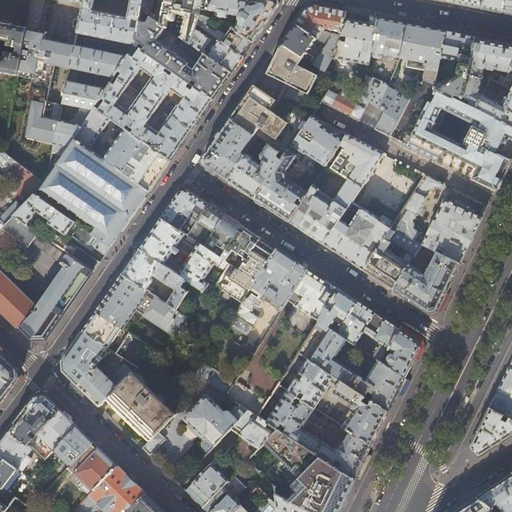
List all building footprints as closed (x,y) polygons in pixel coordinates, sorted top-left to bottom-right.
[(38,30),(44,0),(31,0),(27,27),(19,73),(31,75),(31,78),(33,78),(29,101),(32,102),(30,113),(27,112),(23,133),(25,134),(24,143),(27,143),(27,147),(37,149),(39,141),(54,144),(59,120),(62,104),(55,103),(55,102),(47,101),(52,76),(53,76),(55,65),(114,77),(115,75),(128,56),(46,39),(47,32),(38,30)] [(84,0),(84,3),(78,33),(135,44),(136,39),(140,20),(142,10),(143,0),(84,0)] [(159,0),(156,16),(152,13),(150,13),(153,1),(147,0),(143,0),(142,10),(151,16),(162,23),(166,0),(159,0)] [(166,0),(162,23),(166,27),(167,27),(168,19),(175,21),(176,13),(186,16),(183,27),(182,38),(184,39),(190,43),(196,25),(199,14),(201,15),(202,10),(209,10),(210,6),(209,1),(209,0),(166,0)] [(209,0),(209,1),(210,6),(209,10),(217,12),(218,13),(217,14),(218,16),(219,17),(219,16),(221,17),(222,18),(223,18),(226,17),(228,15),(228,14),(236,15),(236,12),(240,9),(241,6),(247,7),(248,0),(209,0)] [(248,0),(247,7),(241,6),(240,9),(236,12),(236,15),(238,15),(238,17),(239,18),(240,20),(235,27),(233,27),(232,23),(231,22),(230,23),(228,27),(234,29),(253,42),(264,26),(279,5),(276,0),(248,0)] [(480,0),(480,7),(492,10),(503,12),(505,0),(480,0)] [(511,0),(505,0),(503,12),(511,13),(511,0)] [(306,10),(304,13),(296,24),(321,42),(327,45),(335,50),(340,39),(345,19),(346,12),(330,9),(315,6),(306,10)] [(208,18),(201,15),(199,14),(196,25),(199,27),(220,41),(243,56),(248,49),(253,42),(234,29),(228,27),(227,26),(225,29),(229,31),(227,34),(226,34),(225,36),(223,34),(215,30),(206,23),(208,18)] [(147,22),(140,20),(136,39),(145,45),(142,50),(213,99),(221,88),(232,73),(190,44),(190,43),(184,39),(180,44),(199,58),(193,68),(188,64),(189,62),(188,62),(188,61),(157,40),(166,27),(162,23),(151,16),(147,22)] [(378,18),(376,26),(371,55),(373,55),(374,57),(380,58),(381,57),(382,55),(383,56),(383,55),(400,58),(406,24),(395,21),(378,18)] [(361,23),(345,19),(340,39),(335,50),(332,57),(369,65),(371,55),(376,26),(361,23)] [(0,74),(2,73),(2,72),(18,76),(19,73),(27,27),(12,24),(12,23),(10,21),(4,20),(1,21),(1,22),(0,21),(0,74)] [(320,44),(321,42),(296,24),(290,33),(282,44),(303,58),(325,73),(332,57),(335,50),(327,45),(315,62),(312,60),(313,57),(307,52),(315,41),(320,44)] [(426,27),(406,24),(400,58),(408,60),(407,67),(425,71),(423,84),(435,90),(446,31),(426,27)] [(197,30),(199,27),(196,25),(190,43),(190,44),(232,73),(235,67),(243,56),(220,41),(216,46),(214,46),(212,49),(209,48),(207,51),(204,49),(211,39),(197,30)] [(462,34),(446,31),(435,90),(436,90),(463,103),(476,37),(462,34)] [(511,44),(500,42),(476,37),(463,103),(477,109),(483,95),(479,93),(480,90),(484,71),(486,68),(509,73),(510,70),(511,66),(511,44)] [(317,75),(298,65),(303,58),(282,44),(280,47),(275,58),(267,74),(308,94),(317,75)] [(128,56),(115,75),(119,78),(129,85),(141,68),(153,76),(141,94),(159,106),(171,89),(185,99),(180,106),(178,105),(171,115),(192,130),(202,116),(213,99),(142,50),(140,48),(134,57),(129,54),(128,56)] [(511,66),(510,70),(511,70),(511,85),(511,84),(511,81),(511,75),(508,73),(503,85),(511,90),(511,89),(511,66)] [(367,75),(363,96),(363,97),(369,101),(374,105),(376,100),(380,102),(388,85),(367,75)] [(117,103),(129,85),(119,78),(115,85),(111,82),(106,89),(101,97),(105,100),(99,110),(111,118),(126,128),(128,124),(134,129),(132,133),(147,144),(150,140),(155,143),(152,147),(171,160),(183,144),(192,130),(171,115),(163,125),(166,126),(161,133),(146,123),(159,106),(141,94),(128,111),(117,103)] [(106,89),(67,81),(63,103),(82,107),(77,115),(75,123),(59,120),(54,144),(46,182),(74,138),(95,107),(101,97),(106,89)] [(268,90),(266,93),(254,85),(239,106),(230,119),(254,134),(267,143),(281,152),(285,155),(289,149),(292,145),(312,116),(282,101),(284,98),(268,90)] [(410,98),(388,85),(380,102),(376,100),(374,105),(384,111),(398,121),(410,98)] [(511,89),(511,90),(508,98),(507,97),(505,97),(502,103),(503,105),(483,95),(477,109),(511,127),(511,89)] [(359,121),(369,101),(363,97),(363,96),(357,92),(356,93),(356,94),(352,101),(330,90),(322,102),(359,121)] [(472,179),(496,190),(502,178),(511,157),(511,127),(477,109),(463,103),(436,90),(432,96),(436,98),(430,107),(427,106),(407,145),(473,178),(472,179)] [(99,110),(95,107),(74,138),(89,149),(111,118),(99,110)] [(398,121),(384,111),(375,129),(390,136),(398,121)] [(340,143),(346,134),(312,116),(292,145),(304,153),(306,152),(326,166),(326,164),(340,143)] [(228,181),(246,154),(245,154),(242,152),(247,145),(248,146),(249,144),(248,143),(254,134),(230,119),(216,140),(203,158),(205,165),(216,173),(228,181)] [(132,133),(126,128),(104,159),(150,191),(154,185),(158,179),(162,173),(165,169),(171,160),(152,147),(147,144),(132,133)] [(383,153),(346,134),(340,143),(346,148),(345,150),(343,149),(331,168),(349,179),(361,187),(362,188),(383,153)] [(89,149),(74,138),(46,182),(35,194),(111,247),(120,233),(142,202),(150,191),(104,159),(89,149)] [(249,154),(246,154),(228,181),(242,190),(255,199),(282,160),(278,157),(281,152),(267,143),(260,155),(260,156),(260,158),(260,159),(263,161),(260,164),(252,159),(253,157),(249,154)] [(4,152),(0,148),(0,166),(6,172),(17,161),(4,152)] [(285,155),(282,160),(255,199),(272,210),(290,221),(308,192),(286,177),(285,175),(284,173),(285,172),(296,157),(296,156),(296,155),(296,154),(289,149),(285,155)] [(46,182),(17,161),(6,172),(5,173),(34,195),(35,194),(46,182)] [(425,174),(392,227),(391,229),(422,244),(437,251),(460,263),(473,238),(482,218),(481,217),(469,210),(470,208),(466,206),(465,209),(459,206),(460,203),(456,201),(455,204),(445,199),(425,238),(419,235),(421,232),(419,231),(416,229),(415,228),(414,225),(414,222),(414,217),(416,214),(418,215),(427,196),(425,196),(426,194),(429,190),(430,189),(432,188),(435,187),(438,187),(441,187),(442,188),(444,184),(425,174)] [(352,201),(361,187),(349,179),(335,201),(335,200),(335,201),(318,190),(319,189),(313,185),(308,192),(290,221),(305,232),(324,244),(352,201)] [(173,201),(161,218),(180,230),(193,211),(195,212),(182,232),(186,234),(188,236),(209,204),(197,197),(187,190),(180,191),(173,201)] [(111,247),(35,194),(34,195),(22,207),(14,216),(27,224),(37,210),(50,220),(48,222),(64,233),(70,235),(92,251),(94,247),(105,255),(111,247)] [(0,217),(0,309),(18,327),(35,311),(35,305),(0,270),(0,231),(3,228),(28,245),(30,241),(36,233),(37,232),(27,224),(14,216),(22,207),(16,201),(0,217)] [(354,203),(352,201),(324,244),(344,257),(364,270),(391,229),(392,227),(389,225),(391,222),(391,221),(390,220),(383,215),(382,215),(381,216),(380,218),(362,207),(350,225),(342,220),(354,203)] [(216,209),(209,204),(188,236),(199,243),(205,247),(226,215),(216,209)] [(233,220),(226,215),(205,247),(221,257),(243,226),(233,220)] [(182,232),(180,230),(161,218),(151,232),(140,249),(165,265),(174,252),(176,253),(179,249),(177,248),(186,234),(182,232)] [(250,231),(243,226),(221,257),(226,260),(234,250),(247,258),(251,252),(259,240),(261,238),(250,231)] [(393,289),(410,264),(422,244),(391,229),(364,270),(377,279),(393,289)] [(55,247),(36,233),(30,241),(49,255),(55,247)] [(46,238),(67,252),(94,271),(100,263),(80,252),(68,247),(49,234),(46,238)] [(272,248),(259,240),(251,252),(247,258),(239,269),(231,263),(226,271),(215,287),(242,304),(276,251),(272,248)] [(221,257),(205,247),(199,243),(179,274),(187,280),(194,284),(210,295),(215,287),(204,280),(215,264),(226,271),(231,263),(226,260),(221,257)] [(70,306),(94,271),(67,252),(65,254),(55,247),(49,255),(63,266),(35,306),(35,311),(56,326),(70,306)] [(179,274),(165,265),(140,249),(130,262),(123,274),(150,292),(153,288),(149,286),(153,281),(153,280),(153,279),(152,277),(154,275),(175,288),(176,291),(167,303),(175,309),(177,310),(189,291),(185,288),(187,285),(184,283),(187,280),(179,274)] [(293,259),(277,249),(242,304),(229,324),(247,335),(258,318),(250,313),(255,304),(260,307),(264,302),(267,301),(282,310),(289,300),(308,270),(309,270),(293,259)] [(449,287),(460,263),(437,251),(425,274),(410,264),(393,289),(412,301),(430,313),(437,311),(449,287)] [(308,270),(289,300),(295,304),(313,316),(314,316),(320,319),(319,321),(320,321),(338,333),(358,302),(327,281),(327,282),(322,279),(308,270)] [(160,299),(150,292),(123,274),(116,283),(110,292),(137,310),(147,317),(160,299)] [(124,329),(137,310),(110,292),(104,301),(97,311),(122,328),(124,329)] [(378,315),(358,302),(338,333),(347,339),(355,344),(364,331),(380,341),(371,355),(375,358),(380,361),(386,351),(389,348),(400,330),(378,315)] [(177,310),(175,309),(162,327),(174,336),(187,316),(177,310)] [(47,338),(56,326),(35,311),(18,327),(30,339),(33,336),(40,336),(45,337),(47,338)] [(108,349),(122,328),(97,311),(90,321),(82,332),(108,349)] [(347,339),(338,333),(320,321),(299,353),(308,359),(365,396),(369,390),(374,394),(371,400),(388,411),(396,394),(400,386),(404,377),(380,361),(375,358),(368,367),(368,369),(369,371),(370,372),(371,373),(366,380),(334,358),(347,339)] [(400,330),(389,348),(394,351),(393,354),(391,354),(390,354),(389,355),(388,356),(387,355),(388,353),(386,351),(380,361),(404,377),(412,361),(419,348),(417,341),(405,333),(400,330)] [(112,351),(108,349),(82,332),(70,349),(62,361),(63,371),(70,378),(78,385),(112,351)] [(130,333),(116,354),(133,365),(147,344),(130,333)] [(0,402),(4,398),(18,379),(18,369),(0,351),(0,402)] [(116,354),(112,351),(78,385),(89,396),(99,406),(107,399),(133,372),(137,368),(133,365),(116,354)] [(296,377),(287,390),(315,408),(332,381),(338,385),(334,389),(334,391),(335,393),(352,404),(351,406),(351,407),(352,409),(353,410),(343,426),(350,431),(371,445),(380,427),(388,411),(371,400),(368,404),(362,400),(365,396),(308,359),(299,372),(305,375),(301,380),(296,377)] [(511,361),(502,381),(490,407),(504,414),(505,415),(511,418),(511,361)] [(208,381),(228,394),(235,383),(204,363),(196,375),(207,383),(208,381)] [(133,372),(107,399),(128,419),(150,441),(159,431),(176,414),(133,372)] [(301,430),(315,408),(287,390),(267,422),(269,423),(278,429),(355,478),(361,465),(363,461),(367,453),(371,445),(350,431),(339,448),(337,448),(335,448),(334,449),(334,450),(302,429),(301,430)] [(209,452),(231,429),(249,410),(239,403),(228,414),(209,396),(208,395),(207,395),(205,396),(184,418),(206,439),(203,443),(203,445),(203,447),(209,452)] [(17,422),(10,432),(28,444),(38,434),(61,411),(53,403),(46,396),(41,397),(36,397),(17,422)] [(502,419),(504,414),(490,407),(482,424),(470,448),(479,456),(503,441),(511,435),(511,418),(505,415),(504,417),(508,419),(507,421),(502,419)] [(254,413),(249,410),(231,429),(241,435),(230,452),(246,463),(264,444),(275,433),(266,427),(269,423),(267,422),(257,415),(254,419),(251,417),(254,413)] [(69,419),(61,411),(38,434),(54,449),(77,426),(69,419)] [(85,434),(77,426),(54,449),(71,465),(93,442),(85,434)] [(355,478),(278,429),(275,433),(264,444),(299,478),(292,485),(298,490),(289,500),(314,511),(338,511),(345,499),(355,478)] [(159,431),(150,441),(142,448),(150,455),(165,440),(165,438),(159,431)] [(33,448),(28,444),(10,432),(3,440),(0,444),(0,455),(19,468),(22,471),(32,457),(28,455),(33,448)] [(105,454),(93,442),(71,465),(68,468),(85,483),(81,488),(89,496),(118,466),(105,454)] [(358,479),(370,455),(367,453),(363,461),(361,465),(355,478),(358,479)] [(0,485),(3,488),(19,468),(0,455),(0,485)] [(223,487),(230,480),(235,475),(232,472),(233,470),(229,467),(232,464),(228,461),(226,463),(219,456),(185,490),(195,499),(203,508),(223,487)] [(132,480),(118,466),(89,496),(76,509),(78,511),(88,511),(99,509),(102,511),(127,511),(146,494),(132,480)] [(511,511),(511,473),(508,476),(485,491),(477,497),(492,508),(500,503),(505,511),(504,511),(511,511)] [(10,493),(3,488),(0,485),(0,490),(0,491),(4,495),(5,493),(8,495),(10,493)] [(233,511),(240,505),(223,487),(203,508),(207,511),(233,511)] [(275,493),(277,506),(278,511),(314,511),(289,500),(275,493)] [(164,511),(159,507),(146,494),(127,511),(164,511)] [(489,511),(492,508),(477,497),(458,509),(452,511),(489,511)] [(278,511),(277,506),(269,498),(255,511),(278,511)] [(251,511),(242,503),(240,505),(233,511),(251,511)]
